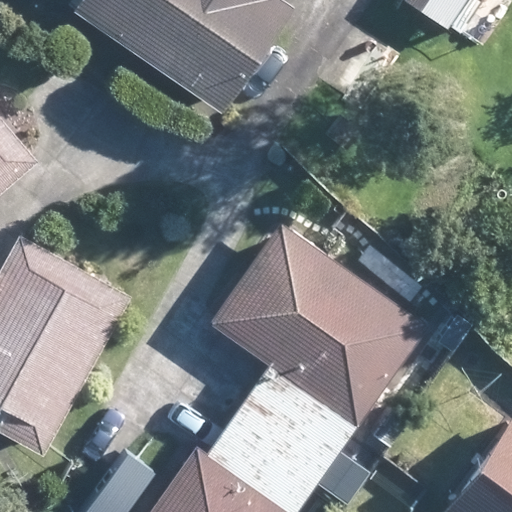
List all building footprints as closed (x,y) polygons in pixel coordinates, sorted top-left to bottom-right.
[(81,0),(77,6),(227,108),(285,22),(296,4),(289,0),(81,0)] [(448,0),(473,16),(483,0),(448,0)] [(0,191),(42,155),(30,140),(0,106),(0,425),(46,451),(133,291),(23,232),(1,270),(0,269),(0,191)] [(241,401),(330,465),(431,322),(284,219),(216,314),(213,318),(272,359),(241,401)] [(297,511),(330,465),(241,401),(207,450),(198,442),(148,511),(297,511)] [(393,443),(398,434),(413,415),(394,401),(375,429),(393,443)] [(511,511),(511,418),(445,507),(451,511),(511,511)] [(398,434),(393,443),(386,451),(410,470),(423,452),(398,434)]
